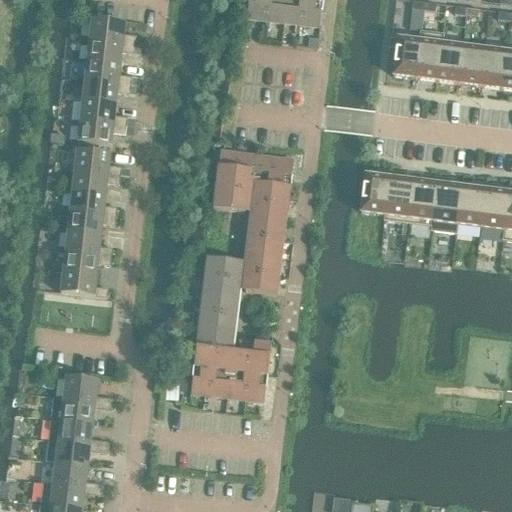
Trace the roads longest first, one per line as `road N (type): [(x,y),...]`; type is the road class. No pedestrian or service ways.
road 1 (residential): [(130,502),(144,383),(123,331),(163,0)]
road 2 (residential): [(316,115),(267,511)]
road 3 (residential): [(511,140),(372,122)]
